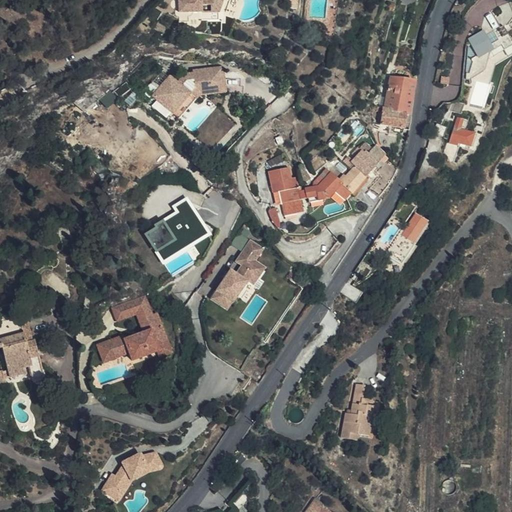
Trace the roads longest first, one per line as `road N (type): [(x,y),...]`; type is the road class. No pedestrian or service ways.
road 1 (tertiary): [(179,511),(404,179),(431,32),(445,0)]
road 2 (unclassified): [(145,0),(87,53),(32,79),(17,70)]
